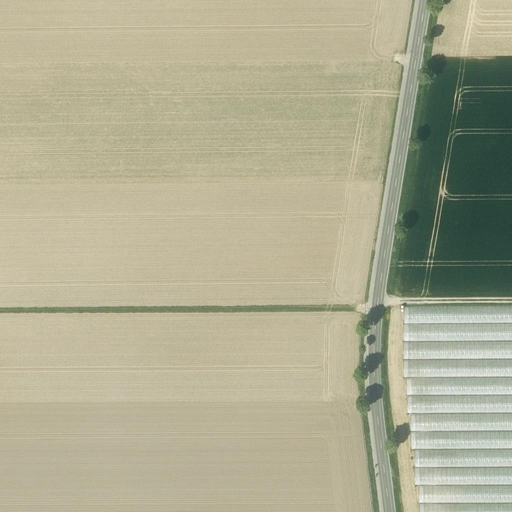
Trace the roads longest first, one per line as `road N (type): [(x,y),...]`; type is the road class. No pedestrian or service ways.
road 1 (secondary): [(424,0),(373,350),(389,511)]
road 2 (track): [(369,301),(511,301)]
